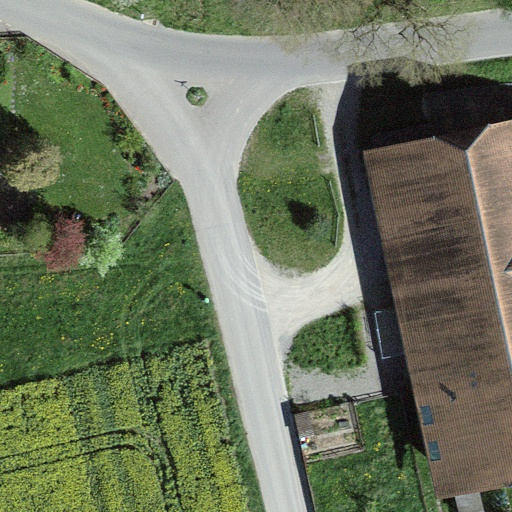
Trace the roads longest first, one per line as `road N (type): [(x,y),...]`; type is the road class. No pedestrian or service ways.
road 1 (track): [(294,511),(206,168),(287,54)]
road 2 (unclassified): [(511,24),(287,54),(202,53),(120,34),(47,0)]
road 3 (track): [(206,168),(120,34)]
